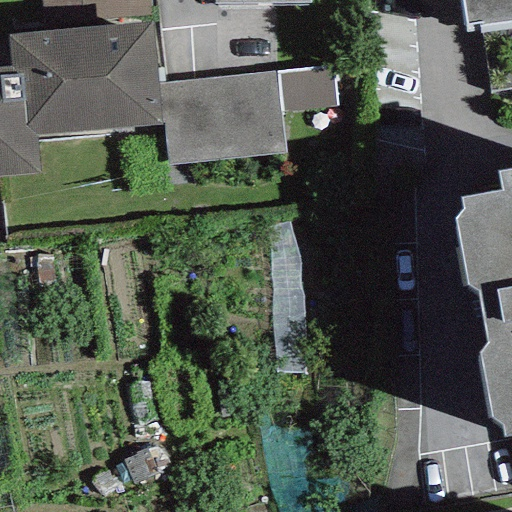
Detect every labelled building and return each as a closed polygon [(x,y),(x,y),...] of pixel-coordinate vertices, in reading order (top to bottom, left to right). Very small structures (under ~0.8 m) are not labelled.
[(149,0),(40,0),(42,29),(150,19),(149,0)] [(511,0),(462,0),(465,15),(478,13),(479,17),(511,12),(511,0)] [(42,29),(7,33),(10,63),(0,64),(0,172),(38,169),(35,132),(161,120),(157,84),(150,19),(42,29)] [(276,71),(157,84),(161,120),(166,167),(285,153),(276,71)] [(511,161),(498,164),(501,181),(461,190),(462,198),(454,208),(468,276),(477,282),(486,332),(479,340),(491,408),(501,416),(502,428),(511,426),(511,161)]
